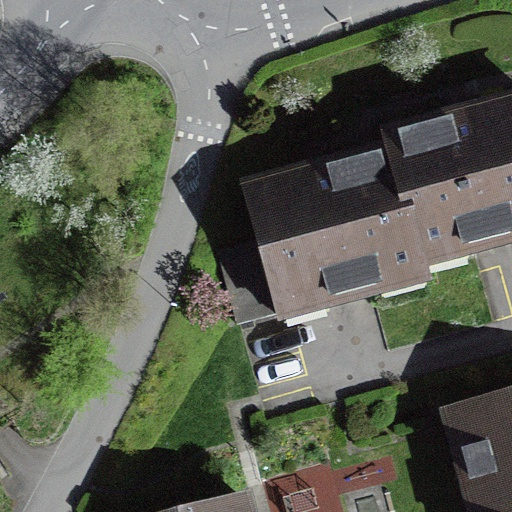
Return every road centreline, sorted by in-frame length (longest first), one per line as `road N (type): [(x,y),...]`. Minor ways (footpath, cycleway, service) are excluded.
road 1 (residential): [(219,38),(156,288),(43,511)]
road 2 (residential): [(353,0),(219,38)]
